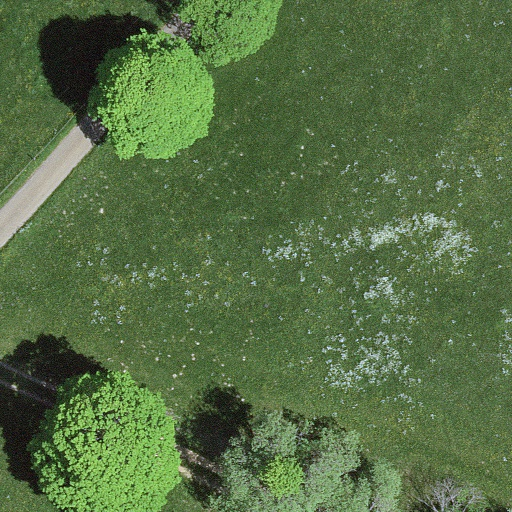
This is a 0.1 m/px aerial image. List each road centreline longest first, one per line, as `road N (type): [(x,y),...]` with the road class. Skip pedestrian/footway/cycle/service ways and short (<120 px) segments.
road 1 (track): [(0,372),(298,511)]
road 2 (unclassified): [(0,234),(210,0)]
